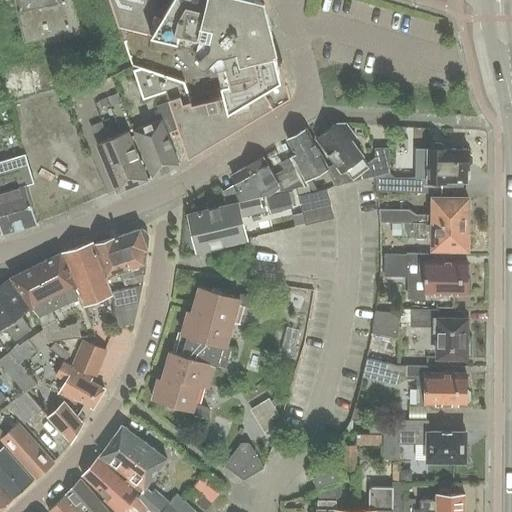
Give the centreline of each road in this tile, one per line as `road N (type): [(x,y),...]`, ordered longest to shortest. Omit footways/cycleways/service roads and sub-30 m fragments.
road 1 (residential): [(158,196),(162,262),(131,373),(70,467),(17,511)]
road 2 (unclassified): [(158,196),(309,107),(284,0)]
road 3 (unclassified): [(262,511),(303,440),(348,269)]
road 4 (unclassified): [(4,253),(158,196)]
